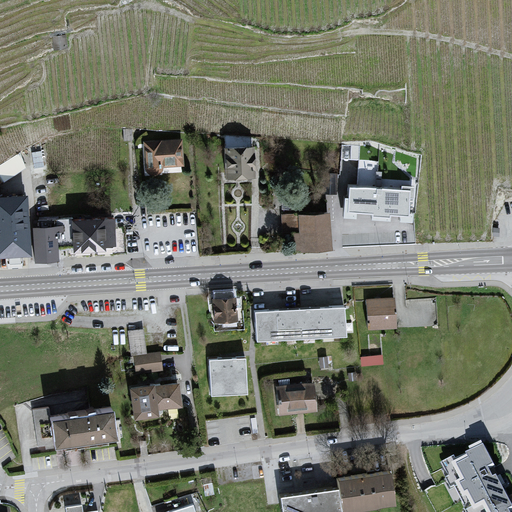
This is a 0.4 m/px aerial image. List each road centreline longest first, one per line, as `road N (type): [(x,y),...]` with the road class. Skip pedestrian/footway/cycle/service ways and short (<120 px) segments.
road 1 (primary): [(511,260),(0,288)]
road 2 (residential): [(32,486),(511,407)]
road 3 (track): [(511,57),(397,31),(268,40),(147,6)]
